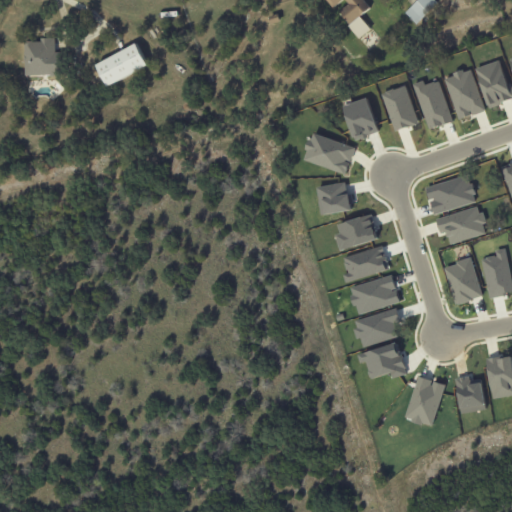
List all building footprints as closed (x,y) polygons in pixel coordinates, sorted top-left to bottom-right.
[(363,0),(370,8),(360,16),(372,30),(360,40),(339,14),(350,5),(345,0),(343,0),(333,8),(326,0),(363,0)] [(404,13),(417,0),(433,0),(436,3),(415,24),(404,13)] [(154,34),(147,15),(152,13),(159,32),(154,34)] [(267,17),(277,14),(279,21),(270,25),(267,17)] [(57,39),(57,53),(67,53),(67,76),(59,76),(59,77),(53,77),(53,76),(28,77),(27,62),(26,62),(26,57),(27,57),(27,42),(36,42),(36,43),(43,43),(43,39),(52,39),(57,39)] [(105,82),(97,67),(136,45),(148,66),(109,89),(105,82)]
